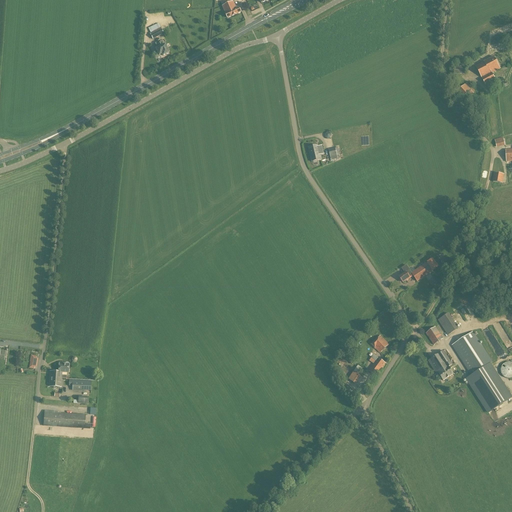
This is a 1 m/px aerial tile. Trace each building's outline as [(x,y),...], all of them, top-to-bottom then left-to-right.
[(239,8),(236,10),(233,2),(222,6),(227,18),(241,12),(239,8)] [(164,34),(161,28),(150,34),(153,40),(164,34)] [(162,54),(163,56),(165,55),(166,55),(168,54),(168,53),(169,53),(165,45),(163,46),(160,41),(155,44),(158,49),(156,50),(157,51),(159,55),(162,54)] [(475,66),(482,79),(486,85),(496,80),(492,73),(500,69),(494,56),(483,62),(475,66)] [(462,99),(471,91),(465,85),(456,93),(462,99)] [(503,137),(494,140),(496,148),(505,146),(503,137)] [(320,153),(319,153),(318,145),(308,147),(312,162),(321,160),(320,153)] [(330,157),(331,160),(337,159),(337,156),(335,148),(328,149),(330,157)] [(504,177),(504,174),(493,173),(492,182),(502,183),(503,183),(506,184),(507,177),(504,177)] [(437,256),(442,263),(447,260),(442,253),(437,256)] [(426,263),(411,273),(413,276),(417,282),(432,271),(439,267),(433,258),(426,263)] [(413,276),(411,273),(409,270),(399,277),(403,282),(406,280),(406,281),(413,276)] [(440,286),(434,278),(429,281),(435,290),(440,286)] [(438,320),(448,335),(458,329),(448,313),(438,320)] [(435,327),(426,333),(434,345),(443,338),(435,327)] [(465,380),(468,386),(487,415),(489,414),(511,398),(511,397),(490,364),(491,363),(493,362),(473,332),(465,337),(452,346),(456,352),(471,376),(465,380)] [(371,344),(380,353),(388,345),(380,336),(371,344)] [(437,374),(438,373),(443,381),(453,374),(449,367),(452,365),(443,351),(429,360),(436,371),(435,372),(437,374)] [(376,356),(374,359),(376,360),(371,367),(379,373),(380,372),(386,363),(376,356)] [(501,370),(501,371),(501,372),(501,373),(501,374),(502,374),(502,375),(503,376),(504,377),(505,377),(506,378),(507,378),(508,379),(509,379),(510,378),(511,378),(511,377),(511,362),(511,363),(510,362),(509,362),(508,362),(507,362),(506,363),(505,363),(504,364),(503,365),(502,365),(502,366),(502,367),(501,367),(501,368),(501,369),(501,370)] [(58,372),(52,371),(52,372),(53,372),(53,374),(57,374),(56,378),(61,378),(72,378),(72,377),(67,377),(67,373),(68,373),(69,364),(59,364),(58,372)] [(52,372),(52,371),(50,371),(49,387),(61,387),(61,378),(66,379),(72,380),(72,378),(61,378),(56,378),(57,374),(53,374),(53,372),(52,372)] [(355,383),(361,376),(355,371),(349,379),(355,383)] [(69,386),(72,386),(72,391),(84,391),(91,391),(91,381),(84,381),(69,380),(69,386)] [(86,415),(56,413),(56,412),(44,411),(43,426),(85,429),(90,429),(90,424),(85,424),(86,415)]
